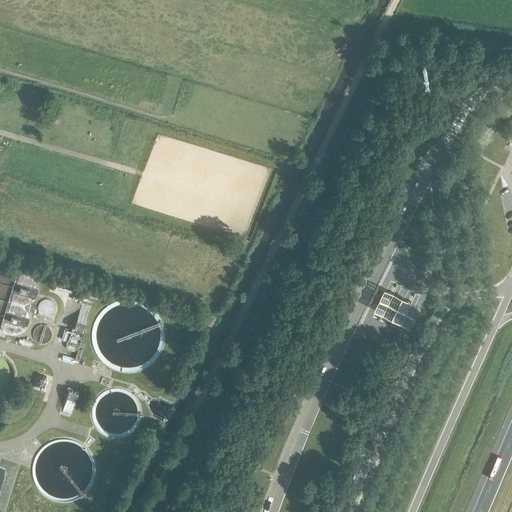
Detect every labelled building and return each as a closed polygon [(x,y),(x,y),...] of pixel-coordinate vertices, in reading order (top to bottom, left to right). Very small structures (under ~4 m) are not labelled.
[(419,65),(421,71),(430,68),(429,62),(419,65)] [(232,226),(236,213),(229,210),(223,230),(235,234),(237,228),(232,226)] [(60,269),(55,283),(72,289),(77,275),(60,269)] [(17,271),(0,323),(0,331),(11,335),(14,335),(17,335),(23,334),(26,331),(29,328),(30,325),(31,321),(31,318),(30,314),(28,311),(26,308),(23,306),(27,306),(30,305),(34,303),(37,300),(39,298),(40,295),(40,292),(40,288),(40,286),(39,284),(38,282),(36,280),(34,278),(30,276),(17,271)] [(419,307),(383,289),(373,311),(408,329),(419,307)] [(59,310),(59,309),(58,306),(56,303),(53,301),(50,300),(46,300),(44,301),(42,302),(40,305),(40,307),(39,309),(40,312),(41,314),(42,316),(43,317),(45,318),(48,319),(52,319),(54,318),(56,316),(58,313),(59,310)] [(66,326),(63,334),(69,336),(72,328),(66,326)] [(74,358),(63,354),(62,359),(73,362),(74,358)] [(62,412),(71,415),(79,391),(69,388),(62,412)]
